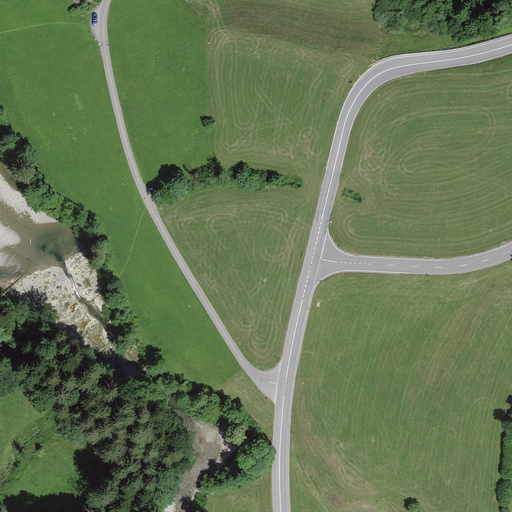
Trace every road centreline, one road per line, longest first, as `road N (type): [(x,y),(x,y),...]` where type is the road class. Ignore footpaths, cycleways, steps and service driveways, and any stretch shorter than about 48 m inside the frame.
road 1 (unclassified): [(284,393),(253,374),(142,187),(107,56),(107,0)]
road 2 (tertiary): [(511,46),(401,67),(366,85),(346,121),(313,258)]
road 3 (tertiary): [(511,250),(447,267),(313,258)]
road 4 (tertiary): [(313,258),(284,393)]
